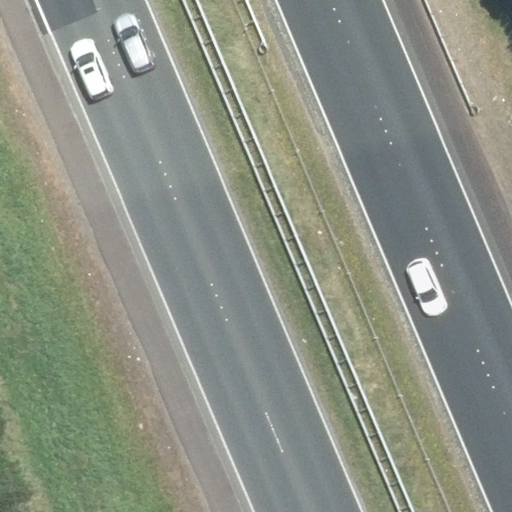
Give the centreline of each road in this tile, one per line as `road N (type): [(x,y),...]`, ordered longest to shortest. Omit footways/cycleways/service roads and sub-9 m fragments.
road 1 (motorway): [(301,511),(85,0)]
road 2 (motorway): [(332,0),(511,422)]
